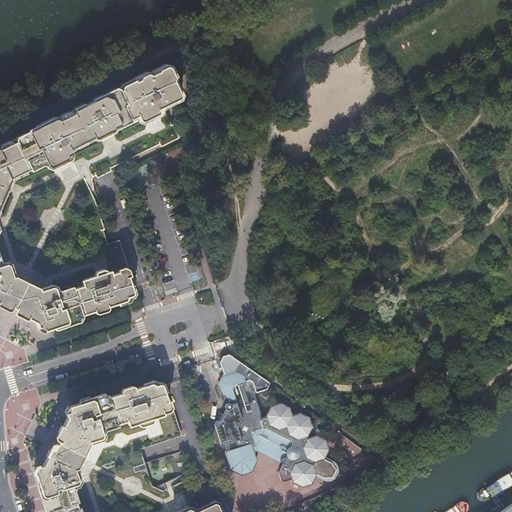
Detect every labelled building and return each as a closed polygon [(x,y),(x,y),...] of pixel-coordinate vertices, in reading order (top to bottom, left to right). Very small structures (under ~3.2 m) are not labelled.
[(0,305),(8,310),(11,309),(12,306),(14,307),(26,282),(22,280),(19,279),(20,277),(14,275),(11,263),(8,263),(6,262),(0,264),(0,200),(5,188),(7,189),(11,180),(9,179),(10,178),(9,177),(29,167),(30,169),(39,165),(38,163),(45,159),(47,164),(50,165),(58,161),(59,163),(70,158),(72,153),(69,148),(76,144),(77,146),(85,142),(84,140),(93,136),(95,137),(112,128),(113,126),(121,122),(122,124),(131,120),(130,118),(137,115),(139,119),(142,120),(150,116),(151,118),(160,114),(163,107),(162,105),(175,99),(176,101),(180,98),(182,94),(180,89),(178,90),(173,79),(174,76),(176,75),(170,64),(165,62),(152,69),(151,71),(152,73),(150,74),(149,73),(146,72),(146,70),(133,76),(134,78),(122,84),(121,87),(121,88),(119,89),(118,87),(116,86),(108,90),(107,93),(108,95),(105,96),(103,95),(102,93),(92,97),(91,99),(84,103),(82,102),(73,107),(74,109),(73,111),(71,113),(70,111),(67,110),(60,114),(59,117),(59,118),(58,119),(57,118),(54,117),(54,115),(35,124),(36,126),(30,129),(29,132),(29,133),(27,134),(26,132),(23,132),(16,135),(15,138),(15,140),(11,142),(10,140),(8,139),(0,142),(0,305)] [(63,288),(64,290),(56,293),(54,286),(52,285),(51,283),(39,287),(34,284),(33,286),(26,282),(14,307),(15,307),(14,310),(14,313),(26,319),(27,317),(36,321),(38,328),(42,330),(54,326),(54,328),(57,329),(65,326),(67,324),(66,322),(70,321),(70,323),(80,320),(82,316),(82,314),(94,309),(95,311),(97,312),(107,309),(108,307),(108,305),(118,302),(119,304),(129,300),(132,296),(131,294),(132,294),(133,292),(126,270),(123,268),(111,273),(111,271),(108,270),(106,271),(105,269),(103,267),(96,270),(94,272),(95,274),(83,278),(81,281),(82,284),(73,287),(72,285),(63,288)] [(224,412),(220,419),(216,420),(214,424),(221,443),(224,445),(225,444),(227,450),(226,452),(231,468),(242,473),(251,470),(256,460),(253,451),(252,446),(256,445),(281,458),(280,461),(283,462),(278,471),(281,479),(284,481),(293,478),(293,480),(302,484),(311,482),(314,474),(315,473),(312,464),(314,460),(323,457),(324,456),(327,448),(325,439),(316,435),(307,438),(306,434),(311,426),(308,417),(299,413),(291,415),(288,407),(280,403),(271,406),(267,414),(267,415),(262,417),(255,394),(256,391),(253,381),(249,379),(245,380),(244,375),(234,370),(224,373),(219,383),(223,393),(227,395),(229,402),(226,403),(225,405),(226,408),(224,412)] [(169,406),(162,384),(159,383),(158,381),(153,379),(143,382),(143,385),(135,387),(134,385),(131,384),(122,387),(120,390),(121,392),(109,396),(108,394),(103,392),(94,395),(95,397),(91,398),(91,396),(88,395),(80,398),(78,400),(79,402),(67,406),(65,410),(67,416),(63,425),(61,424),(55,435),(56,439),(59,440),(58,442),(82,454),(86,447),(87,448),(89,443),(102,439),(101,437),(102,434),(100,428),(126,419),(128,423),(130,424),(137,422),(138,424),(141,425),(151,422),(153,419),(152,417),(161,414),(163,411),(162,410),(167,408),(169,406)] [(43,464),(39,465),(38,463),(35,464),(33,467),(32,470),(33,474),(35,473),(40,487),(42,495),(44,499),(47,511),(220,511),(219,508),(216,503),(213,502),(209,503),(197,509),(192,511),(191,508),(188,508),(178,511),(79,511),(70,485),(75,483),(77,482),(78,480),(74,468),(77,467),(80,462),(79,461),(82,454),(58,442),(57,444),(54,449),(53,448),(51,449),(47,455),(43,464)] [(54,449),(57,444),(54,442),(52,443),(45,455),(47,455),(51,449),(53,448),(54,449)] [(252,446),(253,451),(258,449),(280,461),(281,458),(256,445),(252,446)] [(332,459),(324,456),(323,457),(314,460),(312,464),(315,473),(314,474),(322,478),(322,479),(324,479),(325,479),(326,479),(327,479),(329,479),(330,479),(331,479),(332,478),(333,477),(334,476),(335,476),(336,475),(336,473),(337,472),(337,471),(337,470),(337,469),(337,467),(337,466),(337,465),(336,464),(335,463),(335,462),(334,461),(333,460),(332,459)] [(481,501),(483,502),(485,501),(488,500),(511,485),(511,471),(491,484),(483,489),(479,492),(478,494),(477,497),(479,500),(481,501)] [(251,479),(247,481),(245,485),(246,489),(250,492),(254,490),(257,486),(255,482),(251,479)] [(216,503),(219,508),(221,507),(218,501),(213,499),(208,501),(209,503),(213,502),(216,503)] [(511,511),(511,501),(501,509),(496,511),(511,511)]
